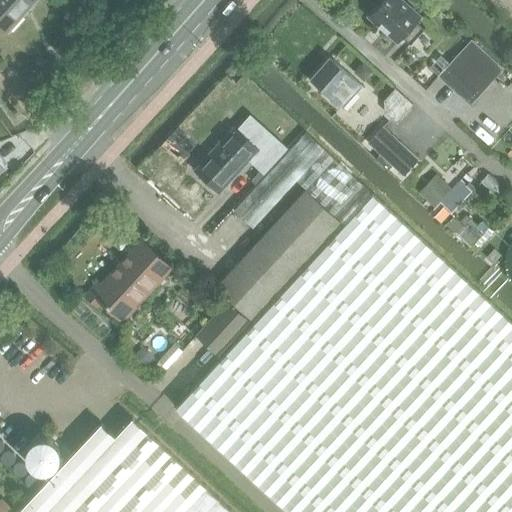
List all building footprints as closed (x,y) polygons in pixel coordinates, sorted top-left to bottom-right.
[(0,0),(0,23),(8,31),(36,0),(0,0)] [(380,0),(381,0),(368,15),(399,42),(403,36),(411,43),(423,30),(416,23),(421,17),(401,0),(380,0)] [(441,55),(430,66),(439,75),(440,76),(471,104),(499,73),(503,68),(472,39),(449,63),(441,55)] [(326,64),(312,80),(342,106),(360,84),(333,61),(329,66),(326,64)] [(235,129),(196,170),(219,191),(249,158),(261,169),(265,173),(283,154),(287,150),(251,116),(237,131),(235,129)] [(419,158),(383,125),(369,141),(381,152),(375,158),(399,180),(405,174),(419,158)] [(306,132),(234,210),(253,228),(296,181),(297,180),(325,150),(306,132)] [(325,150),(297,180),(302,186),(306,189),(345,225),(373,194),(325,150)] [(261,169),(252,179),(256,183),(265,173),(261,169)] [(441,178),(424,196),(435,206),(440,201),(452,188),(441,178)] [(452,188),(440,201),(451,211),(472,189),(460,179),(452,188)] [(306,189),(216,286),(255,322),(345,225),(306,189)] [(255,322),(175,407),(289,511),(511,511),(511,322),(473,286),(396,215),(373,194),(345,225),(255,322)] [(471,219),(457,233),(476,250),(494,231),(483,220),(478,225),(471,219)] [(99,281),(87,294),(99,306),(105,299),(125,318),(172,266),(147,244),(115,279),(110,274),(101,283),(99,281)] [(494,248),(486,257),(493,263),(502,254),(494,248)] [(249,322),(228,303),(198,334),(218,353),(249,322)] [(175,343),(158,360),(159,361),(166,368),(183,350),(175,343)] [(142,347),(133,355),(144,366),(153,358),(142,347)] [(16,511),(182,511),(206,486),(134,418),(115,437),(101,423),(16,511)] [(233,511),(206,486),(182,511),(233,511)]
